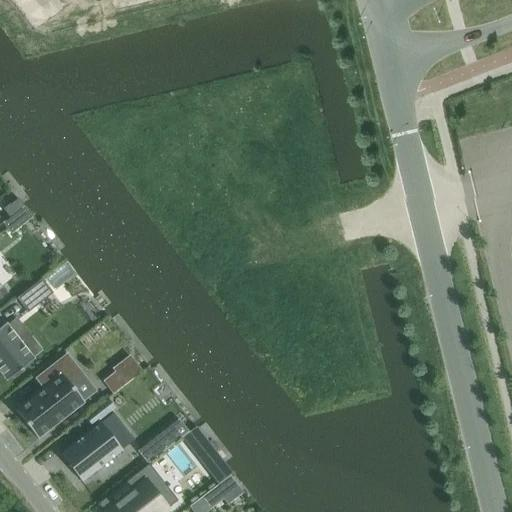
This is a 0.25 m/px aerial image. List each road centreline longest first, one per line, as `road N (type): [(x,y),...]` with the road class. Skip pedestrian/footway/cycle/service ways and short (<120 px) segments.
road 1 (unclassified): [(497,511),(388,65)]
road 2 (unclassified): [(388,65),(511,20)]
